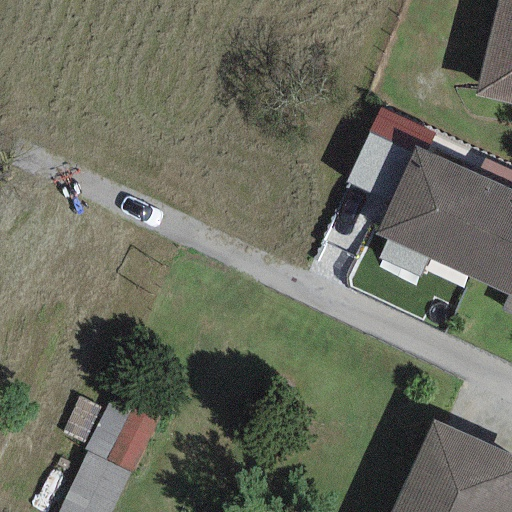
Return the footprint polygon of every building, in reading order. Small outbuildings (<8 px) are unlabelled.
[(511,0),(498,0),(475,99),(511,106),(511,0)] [(435,135),(379,109),(347,182),(390,203),(414,148),(425,153),(435,135)] [(425,153),(414,148),(390,203),(375,235),(463,274),(503,187),(425,153)] [(511,191),(503,187),(463,274),(511,296),(511,191)] [(85,444),(102,410),(78,398),(61,432),(85,444)] [(156,424),(107,400),(102,410),(85,444),(83,450),(87,452),(131,474),(156,424)] [(392,511),(510,511),(511,509),(511,457),(432,422),(392,511)] [(112,511),(131,474),(87,452),(57,511),(112,511)]
